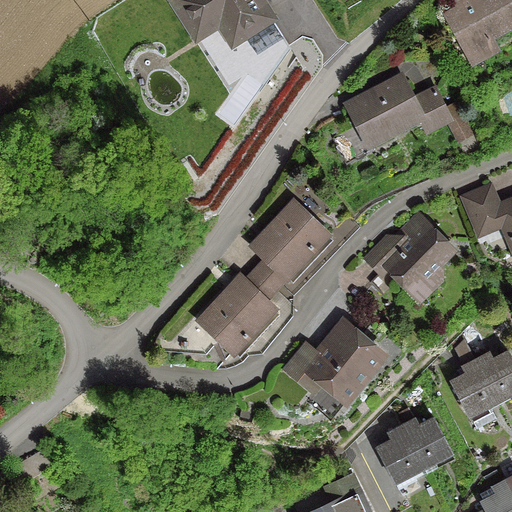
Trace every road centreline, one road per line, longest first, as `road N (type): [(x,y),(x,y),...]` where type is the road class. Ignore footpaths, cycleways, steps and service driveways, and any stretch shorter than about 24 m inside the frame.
road 1 (residential): [(511,154),(381,215),(330,268),(268,358),(241,378),(142,376),(109,352)]
road 2 (residential): [(411,0),(356,49),(289,132),(245,204),(109,352)]
road 3 (residential): [(109,352),(0,441)]
road 4 (residential): [(109,352),(28,277),(0,268)]
